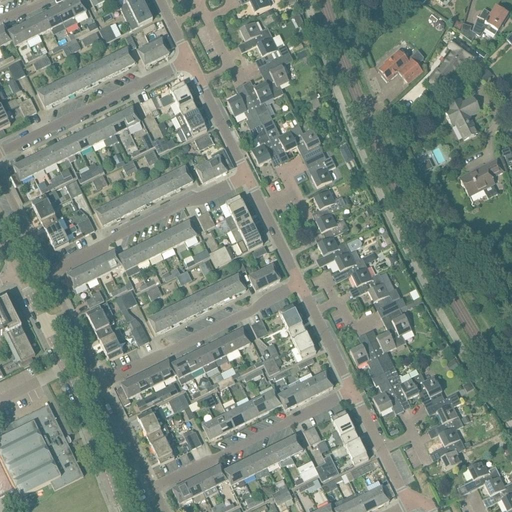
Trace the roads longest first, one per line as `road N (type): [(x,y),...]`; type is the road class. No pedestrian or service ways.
road 1 (secondary): [(511,395),(404,208),(324,0)]
road 2 (residential): [(100,383),(300,287)]
road 3 (residential): [(154,490),(354,397)]
road 4 (residential): [(50,273),(246,175)]
road 5 (residential): [(0,151),(189,59)]
road 6 (residential): [(122,511),(45,326)]
